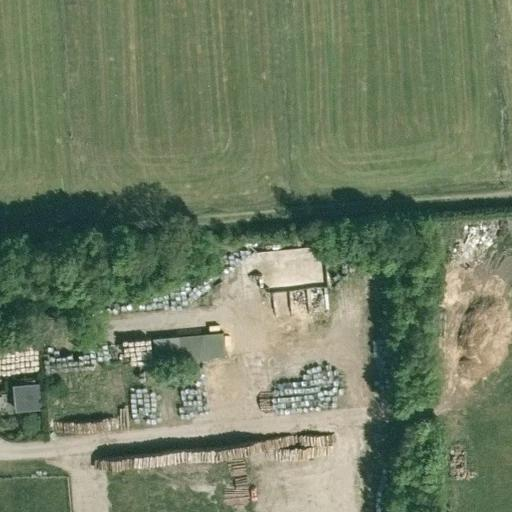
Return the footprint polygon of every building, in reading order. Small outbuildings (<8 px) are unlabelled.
[(367,303),(366,279),(327,281),(328,305),(367,303)] [(270,291),(270,313),(286,313),(286,290),(270,291)] [(306,318),(303,301),(294,303),(297,320),(306,318)] [(221,328),(151,331),(152,358),(222,354),(221,328)] [(372,361),(382,361),(382,344),(373,344),(372,361)] [(38,384),(15,386),(17,409),(40,407),(38,384)]
